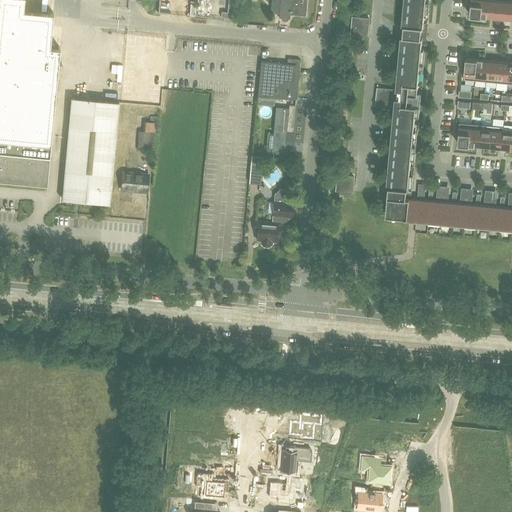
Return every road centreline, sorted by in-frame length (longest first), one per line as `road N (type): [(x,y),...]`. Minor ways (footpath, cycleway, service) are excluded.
road 1 (unclassified): [(299,292),(0,264)]
road 2 (primary): [(298,307),(0,284)]
road 3 (primary): [(0,306),(294,340)]
road 4 (unclassified): [(0,325),(291,369)]
road 5 (unclassified): [(299,292),(323,39)]
road 6 (residential): [(511,180),(431,172),(445,35)]
road 7 (primary): [(294,340),(511,362)]
road 8 (primary): [(511,334),(298,307)]
road 9 (unclassified): [(511,312),(299,292)]
road 10 (unclassified): [(323,39),(119,21)]
road 11 (unclassified): [(291,369),(453,384)]
